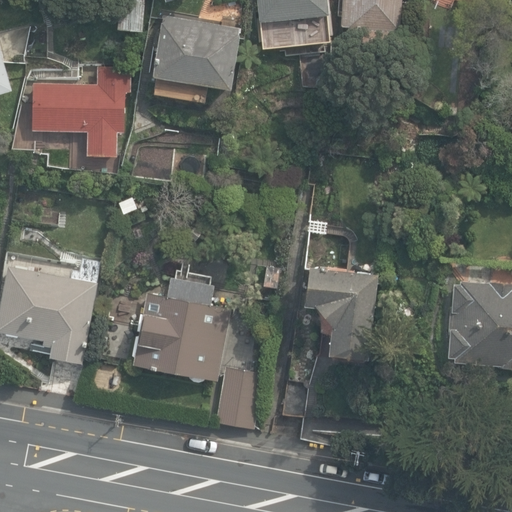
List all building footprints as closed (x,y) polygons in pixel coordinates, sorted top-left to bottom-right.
[(120,0),(118,30),(143,32),(146,1),(140,0),(120,0)] [(258,0),(263,44),(329,37),(327,15),(330,15),(328,0),(258,0)] [(363,43),(397,45),(397,30),(400,31),(401,0),(345,0),(344,25),(364,27),(363,43)] [(155,76),(232,90),(243,27),(166,14),(155,76)] [(511,28),(499,29),(499,59),(511,59),(511,28)] [(0,95),(14,91),(0,43),(0,95)] [(86,153),(117,153),(117,131),(124,131),(124,90),(130,90),(131,67),(96,66),(96,83),(33,81),(32,128),(87,130),(86,153)] [(51,356),(84,363),(103,260),(83,257),(81,269),(73,267),(72,277),(10,265),(0,318),(0,330),(45,338),(44,344),(53,346),(51,356)] [(330,358),(362,363),(369,360),(379,274),(310,265),(304,306),(316,307),(322,323),(321,332),(332,336),(330,358)] [(135,364),(218,380),(232,308),(212,305),(216,284),(172,276),(169,293),(149,289),(144,313),(142,312),(139,328),(142,328),(135,364)] [(511,280),(458,276),(458,281),(453,280),(451,310),(447,310),(446,327),(448,327),(445,358),(501,362),(501,364),(511,365),(511,280)] [(217,422),(256,428),(265,372),(227,365),(217,422)] [(284,414),(306,417),(311,382),(289,379),(284,414)]
